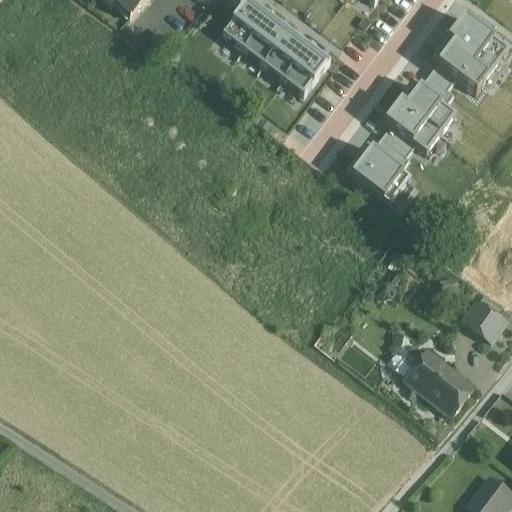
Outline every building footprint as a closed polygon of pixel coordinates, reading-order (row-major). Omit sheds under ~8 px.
[(93,0),(95,2),(96,0),(98,0),(110,12),(118,4),(132,18),(127,23),(129,25),(150,3),(146,0),(93,0)] [(380,0),(361,0),(374,9),(380,0)] [(243,56),(269,21),(248,6),(222,41),(243,56)] [(477,17),(469,27),(489,41),(496,32),(477,17)] [(269,21),(243,56),(263,71),(289,37),(269,21)] [(464,23),(431,66),(437,70),(456,84),(476,99),(508,56),(489,41),(469,27),(464,23)] [(289,37),(263,71),(283,86),(309,52),(289,37)] [(330,67),(309,52),(283,86),(303,102),(330,67)] [(456,84),(437,70),(428,82),(447,96),(456,84)] [(447,96),(428,82),(419,94),(444,113),(453,101),(447,96)] [(399,109),(441,140),(455,121),(444,113),(419,94),(414,89),(399,109)] [(426,160),(441,140),(399,109),(384,128),(390,132),(415,151),(426,160)] [(415,151),(390,132),(381,144),(406,163),(415,151)] [(406,163),(381,144),(372,156),(400,177),(409,165),(406,163)] [(366,152),(346,178),(390,211),(410,185),(400,177),(372,156),(366,152)] [(505,329),(477,308),(463,327),(491,348),(505,329)] [(474,393),(426,356),(403,386),(451,423),(474,393)] [(506,511),(511,505),(511,498),(491,483),(470,511),(471,511),(506,511)]
